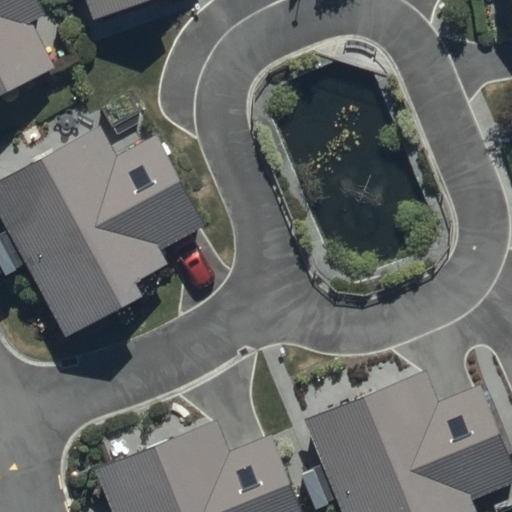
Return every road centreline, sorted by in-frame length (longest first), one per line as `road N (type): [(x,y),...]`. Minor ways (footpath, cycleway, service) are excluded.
road 1 (residential): [(274,287),(223,130),(228,75),(238,54),(260,39),(328,13),(393,18),(411,38),(485,215),(487,240),(477,269),(449,294),(360,326),(328,327),(303,314)]
road 2 (residential): [(3,434),(214,339),(274,287)]
